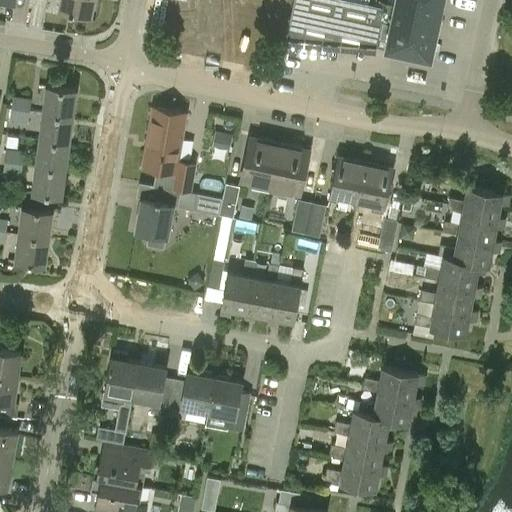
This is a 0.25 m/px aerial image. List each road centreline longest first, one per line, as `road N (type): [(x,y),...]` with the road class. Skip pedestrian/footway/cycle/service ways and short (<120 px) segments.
road 1 (residential): [(460,140),(123,70)]
road 2 (residential): [(77,310),(123,70)]
road 3 (residential): [(77,310),(296,351)]
road 4 (residential): [(37,511),(77,310)]
road 5 (residential): [(491,0),(460,140)]
road 6 (residential): [(296,351),(271,484)]
road 7 (residential): [(296,351),(326,356),(345,258)]
road 8 (residential): [(0,46),(123,70)]
